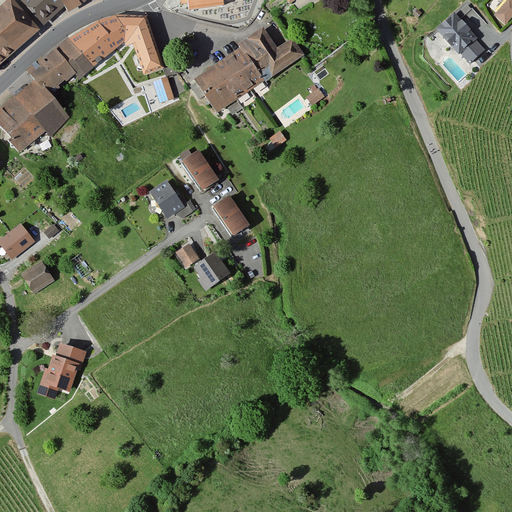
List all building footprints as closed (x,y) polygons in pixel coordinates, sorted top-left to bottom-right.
[(11,0),(0,10),(0,66),(39,31),(11,0)] [(44,27),(65,8),(61,3),(58,0),(21,0),(20,1),(44,27)] [(67,12),(80,4),(85,0),(58,0),(61,3),(65,8),(67,12)] [(187,0),(187,3),(188,7),(188,11),(223,6),(222,2),(224,2),(239,0),(187,0)] [(511,0),(507,0),(493,16),(506,27),(511,19),(511,0)] [(467,5),(456,16),(460,20),(471,10),(467,5)] [(418,11),(414,16),(418,19),(422,14),(418,11)] [(459,57),(461,55),(476,42),(478,40),(460,20),(456,16),(454,14),(436,31),(437,32),(459,57)] [(97,24),(56,50),(76,76),(79,81),(112,51),(124,42),(129,43),(133,44),(139,61),(144,74),(165,69),(146,17),(116,16),(97,24)] [(241,51),(194,83),(196,85),(192,88),(200,99),(203,97),(217,116),(227,109),(232,116),(241,109),(236,101),(264,82),(266,84),(304,58),(293,39),(278,50),(263,30),(238,47),(241,51)] [(476,42),(461,55),(470,64),(485,51),(476,42)] [(56,50),(28,75),(36,82),(45,90),(53,97),(60,89),(59,87),(65,82),(68,84),(76,76),(56,50)] [(167,77),(153,82),(160,103),(173,99),(167,77)] [(36,82),(0,112),(0,128),(20,154),(46,133),(50,137),(69,117),(55,100),(53,97),(45,90),(36,82)] [(318,89),(306,98),(312,107),(324,97),(318,89)] [(280,133),(270,139),(276,148),(286,141),(280,133)] [(198,154),(183,165),(203,193),(218,183),(216,180),(198,154)] [(166,183),(150,194),(167,219),(175,214),(183,219),(196,210),(190,201),(187,203),(182,197),(178,199),(166,183)] [(229,199),(214,210),(232,237),(248,225),(229,199)] [(71,212),(62,220),(71,230),(80,222),(71,212)] [(20,226),(0,241),(0,244),(12,260),(34,243),(20,226)] [(54,226),(44,233),(49,239),(59,232),(54,226)] [(192,243),(176,254),(187,269),(202,259),(192,243)] [(214,257),(196,269),(204,280),(200,282),(206,291),(228,276),(214,257)] [(42,263),(23,275),(35,294),(54,282),(42,263)] [(84,353),(61,346),(57,359),(54,358),(50,371),(47,370),(41,393),(55,397),(57,388),(70,392),(77,367),(80,368),(84,353)]
